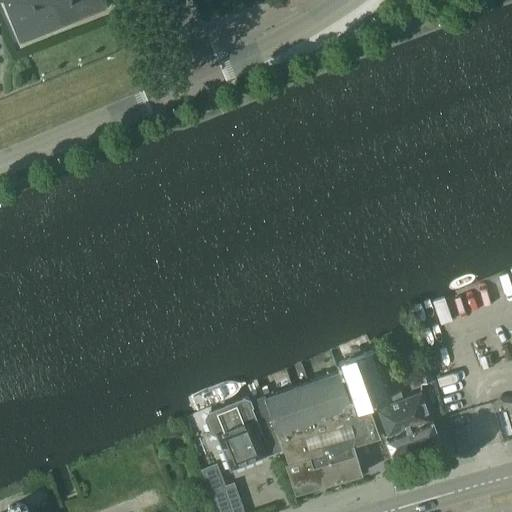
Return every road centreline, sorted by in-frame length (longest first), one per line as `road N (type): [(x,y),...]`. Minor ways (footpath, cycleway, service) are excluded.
road 1 (tertiary): [(0,163),(204,78)]
road 2 (tertiary): [(204,78),(303,36),(357,0)]
road 3 (primary): [(390,511),(511,477)]
